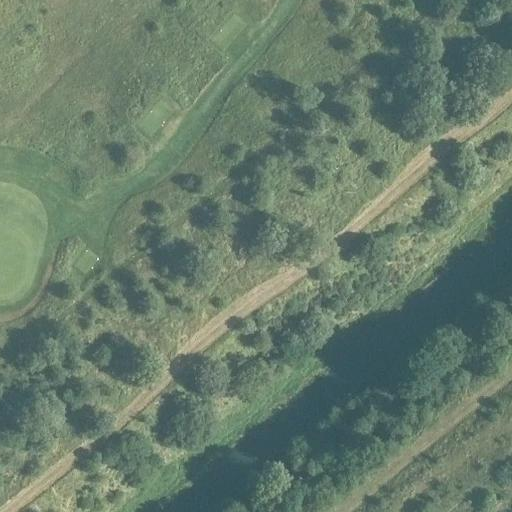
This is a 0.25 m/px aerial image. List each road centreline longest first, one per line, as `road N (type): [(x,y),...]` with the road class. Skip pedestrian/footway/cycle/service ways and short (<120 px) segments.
road 1 (track): [(511,88),(365,223),(245,312),(9,511)]
road 2 (track): [(350,511),(511,378)]
